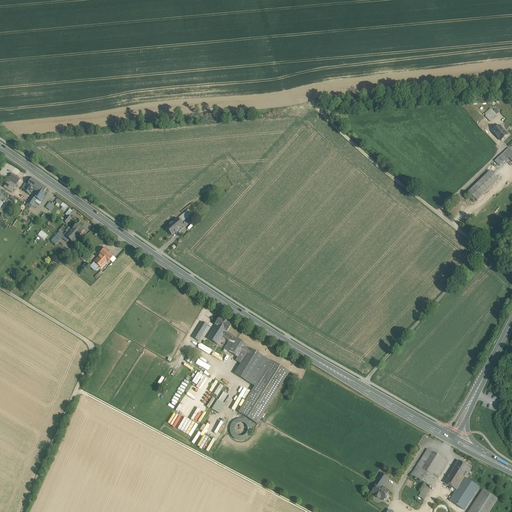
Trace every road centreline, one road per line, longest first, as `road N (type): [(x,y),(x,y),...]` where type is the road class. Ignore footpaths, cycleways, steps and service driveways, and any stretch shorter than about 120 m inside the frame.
road 1 (primary): [(451,438),(194,283),(0,147)]
road 2 (track): [(22,511),(92,346),(0,287)]
road 3 (track): [(315,105),(511,79)]
